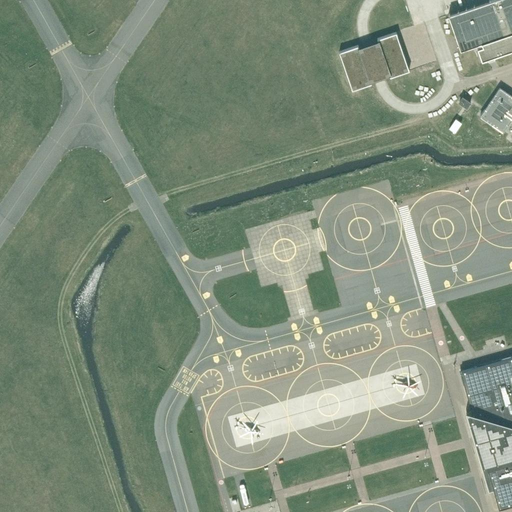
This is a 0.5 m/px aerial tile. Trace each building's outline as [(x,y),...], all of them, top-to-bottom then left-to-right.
[(511,0),(489,0),(448,14),(460,50),(478,43),(479,46),(477,47),(481,60),(488,57),(488,55),(492,53),(493,56),(511,49),(511,0)] [(396,31),(377,38),(389,77),(409,70),(396,31)] [(379,42),(357,49),(368,84),(370,83),(389,77),(391,76),(379,42)] [(339,51),(352,88),(370,83),(358,44),(339,51)] [(503,131),(508,123),(511,117),(511,96),(500,88),(488,104),(489,106),(487,109),(486,108),(480,116),(503,131)] [(459,103),(467,108),(471,102),(463,97),(459,103)] [(511,356),(460,371),(472,411),(466,409),(489,491),(493,489),(499,509),(511,504),(511,356)]
